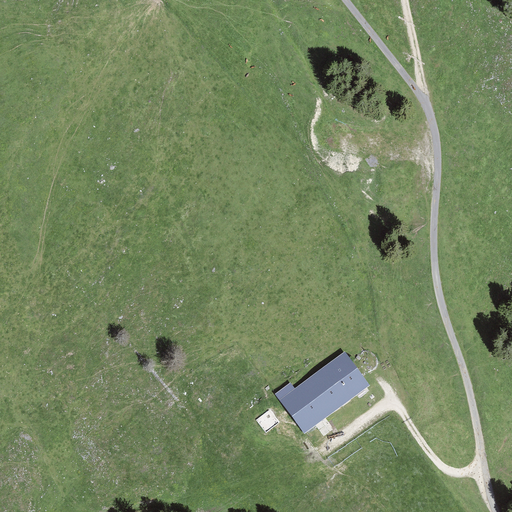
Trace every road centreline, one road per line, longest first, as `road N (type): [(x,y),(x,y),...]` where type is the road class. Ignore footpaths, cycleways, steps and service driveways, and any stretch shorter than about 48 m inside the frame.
road 1 (track): [(345,0),(430,112),(440,299),(497,511)]
road 2 (track): [(483,453),(473,468),(450,470),(394,399),(326,449)]
